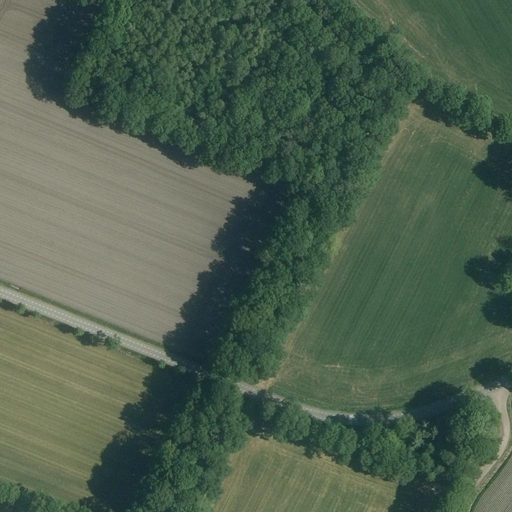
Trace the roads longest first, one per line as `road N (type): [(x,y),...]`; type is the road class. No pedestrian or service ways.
road 1 (tertiary): [(493,387),(404,417),(310,414),(0,292)]
road 2 (unclassified): [(457,511),(502,444),(504,417),(493,387)]
